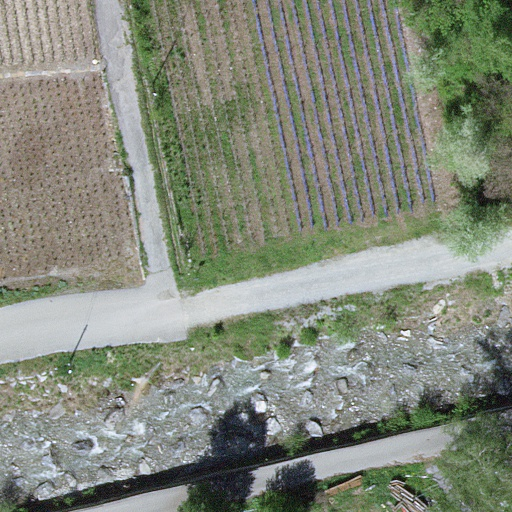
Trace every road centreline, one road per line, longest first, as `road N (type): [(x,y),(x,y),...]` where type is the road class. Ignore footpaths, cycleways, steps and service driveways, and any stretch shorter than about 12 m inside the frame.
road 1 (track): [(174,318),(393,283),(511,245)]
road 2 (track): [(130,0),(174,318)]
road 3 (track): [(0,349),(174,318)]
